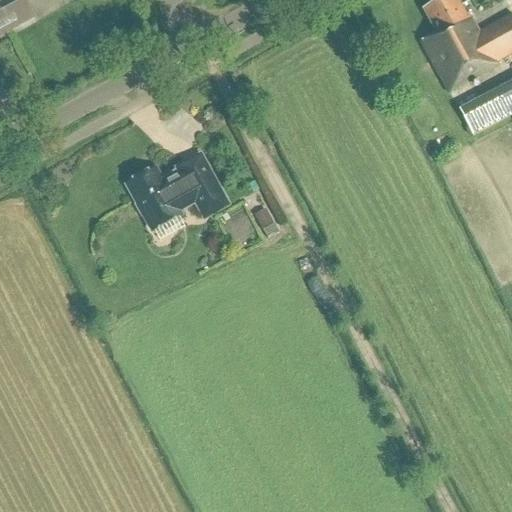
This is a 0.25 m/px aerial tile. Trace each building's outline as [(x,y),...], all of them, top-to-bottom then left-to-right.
[(0,0),(0,16),(9,33),(34,20),(23,0),(0,0)] [(456,0),(444,0),(423,12),(437,36),(422,44),(449,93),(497,67),(496,64),(511,55),(511,16),(479,34),(474,24),(472,26),(467,17),(466,18),(456,0)] [(0,38),(9,33),(0,16),(0,38)] [(160,131),(183,145),(193,128),(171,114),(160,131)] [(228,207),(201,158),(178,171),(181,176),(163,186),(155,172),(127,187),(153,233),(181,217),(178,213),(196,203),(205,220),(228,207)] [(248,232),(260,229),(255,212),(243,215),(248,232)]
